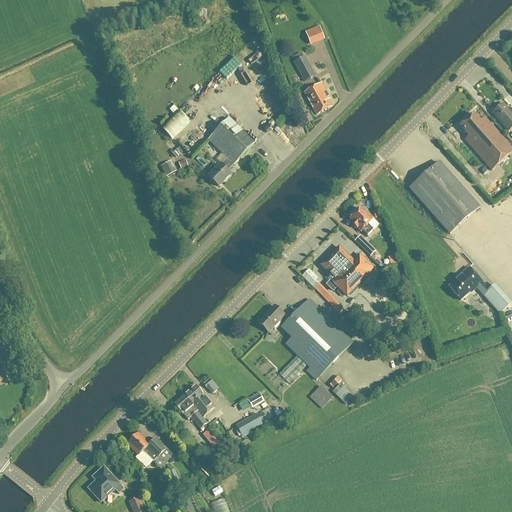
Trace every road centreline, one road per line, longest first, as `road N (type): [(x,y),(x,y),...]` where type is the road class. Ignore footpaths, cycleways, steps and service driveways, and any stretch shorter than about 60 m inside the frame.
road 1 (tertiary): [(48,502),(511,23)]
road 2 (unclassified): [(64,385),(449,0)]
road 3 (unclassified): [(64,385),(19,332),(0,285)]
